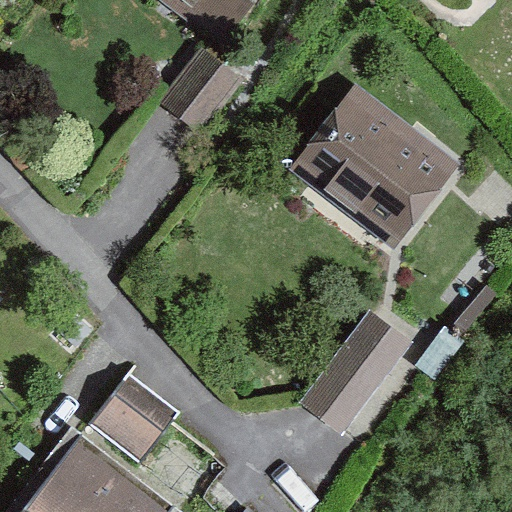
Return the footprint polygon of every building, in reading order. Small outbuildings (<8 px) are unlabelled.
[(263,0),(176,0),(228,43),(263,0)] [(241,100),(211,69),(168,112),(199,143),(241,100)] [(445,164),(359,106),(306,184),(393,242),(445,164)] [(337,431),(407,341),(364,309),(295,399),(337,431)] [(179,429),(131,394),(43,511),(164,511),(134,490),(179,429)]
